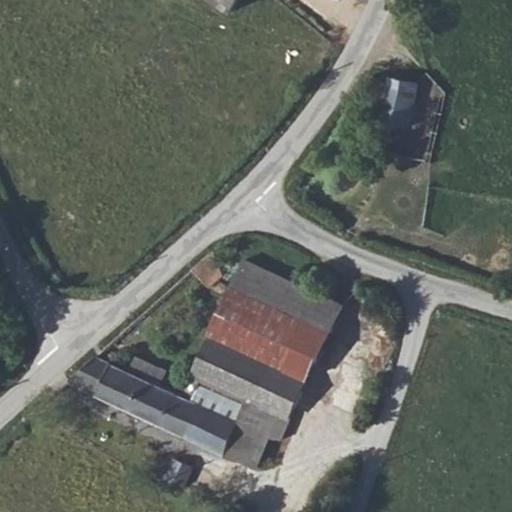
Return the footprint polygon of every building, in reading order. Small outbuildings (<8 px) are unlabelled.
[(220,0),(236,10),(243,0),(220,0)] [(388,83),(370,75),(364,110),(383,114),(382,121),(411,126),(422,84),(393,76),(388,83)] [(226,273),(216,248),(196,267),(211,286),(215,284),(222,287),(227,282),(222,276),(226,273)] [(285,364),(320,289),(251,258),(215,332),(285,364)] [(351,303),(320,289),(285,364),(305,371),(318,377),(351,303)] [(271,403),(285,364),(215,332),(187,391),(167,383),(172,367),(142,355),(135,368),(101,353),(73,378),(234,452),(258,398),(271,403)] [(305,371),(285,364),(271,403),(287,409),(305,371)] [(234,452),(251,460),(271,403),(258,398),(234,452)] [(271,403),(251,460),(261,465),(287,409),(271,403)] [(168,475),(189,485),(198,465),(177,455),(168,475)]
